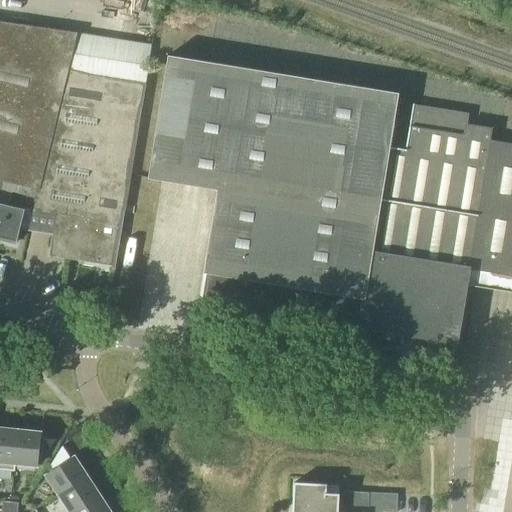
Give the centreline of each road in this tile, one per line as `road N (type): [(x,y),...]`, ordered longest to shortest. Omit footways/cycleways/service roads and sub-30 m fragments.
road 1 (residential): [(458,511),(460,422),(443,395),(90,337)]
road 2 (residential): [(90,337),(86,368),(95,405),(167,511)]
